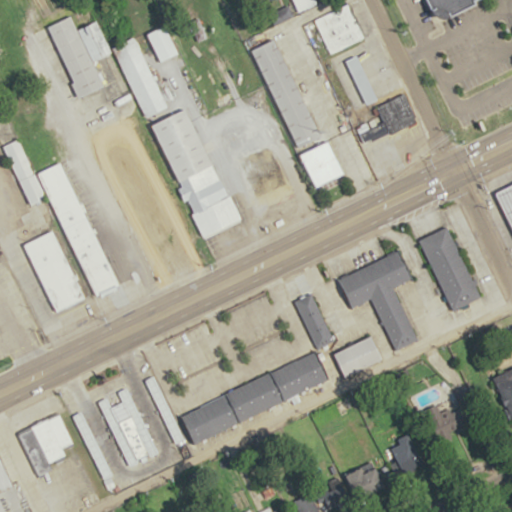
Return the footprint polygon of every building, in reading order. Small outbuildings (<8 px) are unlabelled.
[(432,7),(428,0),(484,0),(454,14),(432,7)] [(314,20),(330,53),(364,38),(348,3),(314,20)] [(46,26),(79,95),(104,84),(93,60),(111,52),(96,21),(78,29),(71,15),(46,26)] [(146,117),(168,106),(134,37),(112,48),(146,117)] [(252,50),(298,147),(323,136),(276,38),(252,50)] [(345,60),(357,55),(379,99),(367,105),(345,60)] [(405,93),(417,120),(389,133),(384,121),(377,105),(405,93)] [(152,125),(206,235),(242,218),(188,108),(152,125)] [(91,135),(124,203),(169,181),(136,113),(91,135)] [(389,133),(364,144),(359,132),(384,121),(389,133)] [(2,146),(31,204),(47,198),(18,139),(2,146)] [(300,153),(317,187),(345,173),(328,140),(300,153)] [(274,150),(294,193),(265,208),(244,164),(274,150)] [(37,172),(96,298),(120,286),(60,162),(37,172)] [(511,184),(496,192),(511,224),(511,184)] [(22,215),(26,224),(45,215),(41,206),(22,215)] [(132,218),(157,269),(187,256),(178,236),(170,240),(165,230),(156,234),(145,211),(132,218)] [(419,239),(453,312),(481,299),(447,226),(419,239)] [(23,244),(56,312),(86,298),(53,230),(23,244)] [(336,278),(350,309),(371,299),(394,349),(417,338),(393,287),(412,279),(398,249),(336,278)] [(293,301),(315,348),(333,339),(311,293),(293,301)] [(332,353),(344,378),(384,359),(372,334),(332,353)] [(179,416),(193,444),(329,378),(315,350),(179,416)] [(511,418),(511,369),(495,377),(511,418)] [(144,380),(174,443),(183,439),(153,376),(144,380)] [(98,402),(129,466),(159,451),(127,387),(118,391),(122,399),(111,404),(107,396),(98,402)] [(442,437),(469,423),(459,404),(442,413),(438,404),(428,409),(442,437)] [(72,415),(102,478),(112,474),(80,411),(72,415)] [(20,434),(39,475),(53,469),(48,461),(66,453),(63,445),(73,441),(59,413),(20,434)] [(404,474),(425,462),(410,434),(388,446),(404,474)] [(0,511),(6,511),(0,497),(0,494),(14,488),(0,457),(0,511)] [(353,490),(378,498),(385,475),(359,468),(353,490)] [(321,492),(333,510),(352,497),(340,480),(321,492)] [(298,511),(319,511),(310,494),(294,502),(298,511)]
